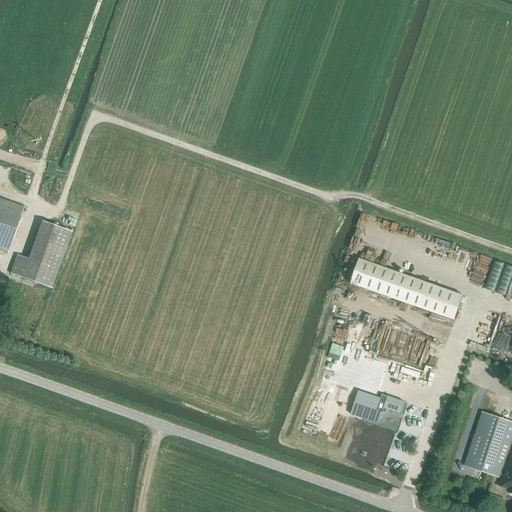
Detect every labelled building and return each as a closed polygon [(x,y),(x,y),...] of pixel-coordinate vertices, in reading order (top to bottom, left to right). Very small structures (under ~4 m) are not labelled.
[(0,250),(8,253),(24,207),(0,198),(0,250)] [(382,214),(380,222),(400,225),(401,217),(382,214)] [(11,273),(52,287),(72,231),(43,221),(30,259),(17,254),(11,273)] [(400,229),(418,235),(420,227),(403,221),(400,229)] [(349,284),(453,321),(462,296),(358,259),(349,284)] [(496,327),(495,331),(505,335),(510,319),(500,315),(496,327)] [(384,356),(383,364),(398,366),(399,359),(384,356)] [(424,372),(432,376),(435,369),(427,365),(424,372)] [(399,430),(420,437),(427,415),(406,408),(399,430)] [(511,493),(511,422),(482,413),(465,466),(500,478),(500,476),(504,477),(500,487),(509,490),(509,492),(511,493)]
